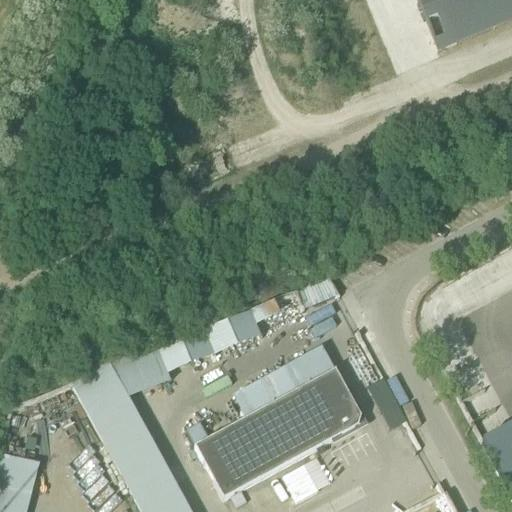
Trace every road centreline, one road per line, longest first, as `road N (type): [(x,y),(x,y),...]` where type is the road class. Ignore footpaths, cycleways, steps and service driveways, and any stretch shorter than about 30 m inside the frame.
road 1 (unclassified): [(0,285),(511,81)]
road 2 (unclassified): [(481,511),(395,350),(386,310),(391,283),(511,212)]
road 3 (unclassified): [(0,219),(56,0)]
road 4 (unknown): [(448,449),(316,511)]
